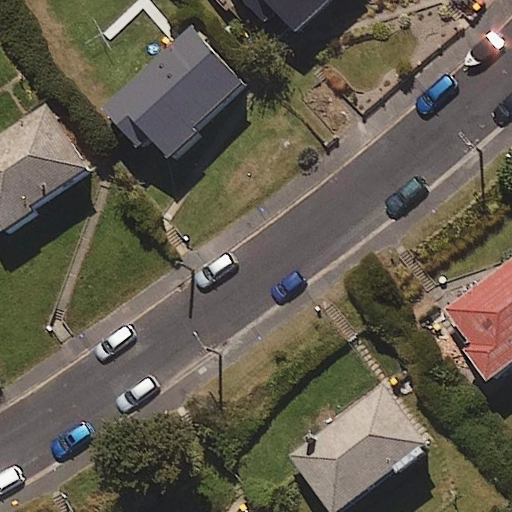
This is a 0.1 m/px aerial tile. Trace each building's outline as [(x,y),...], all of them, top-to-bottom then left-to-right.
[(341,0),(252,0),(299,44),(341,0)] [(252,87),(195,29),(108,113),(146,151),(156,141),(176,161),(252,87)] [(96,173),(51,108),(0,143),(0,224),(7,234),(96,173)] [(511,374),(511,263),(431,325),(453,354),(465,345),(497,387),(511,374)] [(350,511),(435,450),(389,387),(295,456),(336,511),(350,511)]
